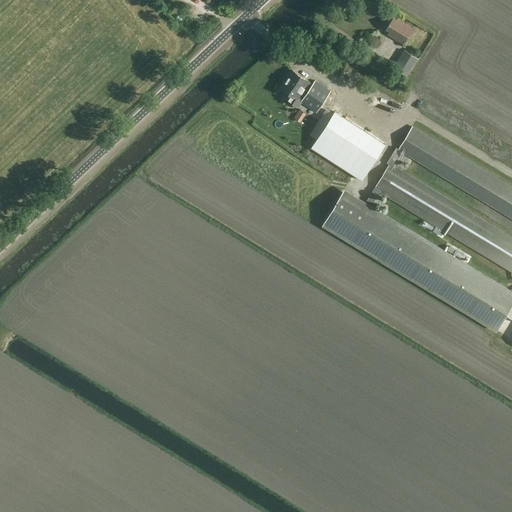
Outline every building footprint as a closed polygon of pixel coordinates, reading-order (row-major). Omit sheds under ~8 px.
[(403,44),(413,28),(394,17),(387,30),(389,31),(387,34),(403,44)] [(365,40),(371,48),(379,42),(373,33),(365,40)] [(395,69),(407,76),(417,58),(406,51),(395,69)] [(313,84),(298,75),(292,71),(280,89),(290,95),(287,100),(295,105),(298,101),(317,113),(331,92),(315,81),(313,84)] [(296,107),(291,118),(298,121),(303,111),(296,107)] [(311,134),(318,139),(334,116),(326,111),(311,134)] [(362,180),(384,145),(335,114),(313,148),(362,180)] [(389,164),(365,203),(372,207),(381,192),(511,271),(511,238),(395,168),(404,153),(511,218),(511,186),(412,126),(398,149),(396,148),(387,163),(389,164)] [(511,292),(372,207),(365,203),(344,190),(322,227),(496,333),(511,306),(511,292)]
